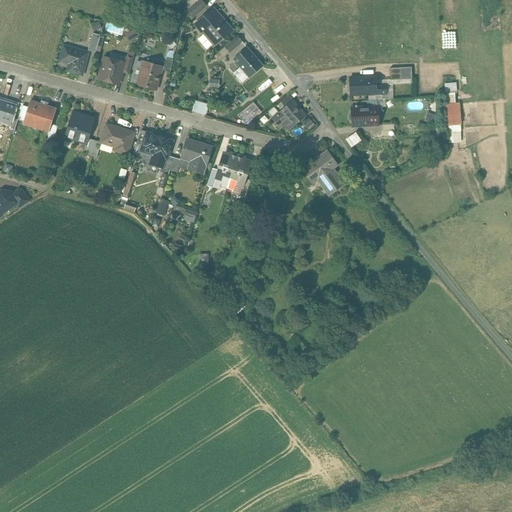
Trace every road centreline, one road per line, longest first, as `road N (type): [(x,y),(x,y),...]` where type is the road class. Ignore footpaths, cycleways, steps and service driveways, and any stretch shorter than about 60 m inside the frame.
road 1 (residential): [(229,0),(327,126),(296,148),(0,67)]
road 2 (track): [(327,126),(511,352)]
